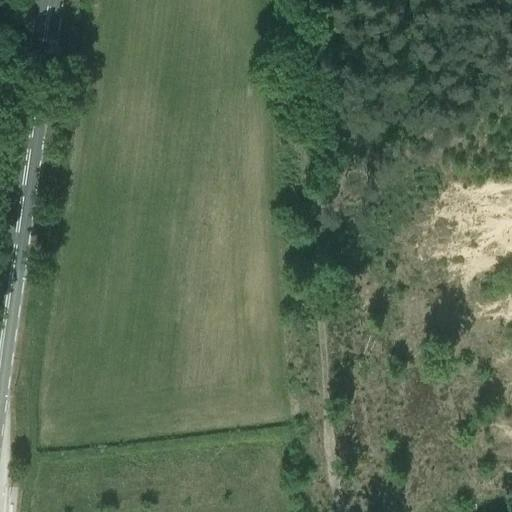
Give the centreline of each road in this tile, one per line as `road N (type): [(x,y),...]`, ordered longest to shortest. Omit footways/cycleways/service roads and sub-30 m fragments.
road 1 (track): [(299,0),(322,331),(318,447),(339,511)]
road 2 (primary): [(50,0),(0,352)]
